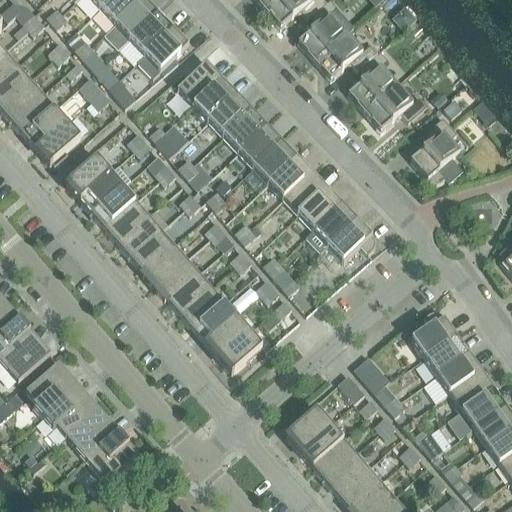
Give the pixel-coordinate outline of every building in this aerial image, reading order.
[(16,0),(13,0),(10,4),(14,8),(0,20),(7,29),(26,12),(16,0)] [(85,0),(99,15),(114,0),(85,0)] [(114,0),(99,15),(114,30),(143,2),(141,0),(114,0)] [(251,0),(264,15),(280,0),(251,0)] [(308,24),(311,22),(327,7),(320,0),(317,0),(312,5),(308,0),(280,0),(264,15),(280,33),(300,16),(308,24)] [(370,0),(367,2),(376,12),(390,0),(370,0)] [(114,30),(129,46),(158,18),(143,2),(114,30)] [(298,48),(314,67),(346,38),(347,39),(354,32),(337,14),(329,4),(327,7),(311,22),(318,30),(298,48)] [(405,13),(392,23),(404,36),(415,26),(405,13)] [(46,24),(51,30),(62,20),(57,14),(46,24)] [(129,46),(144,61),(173,33),(158,18),(129,46)] [(62,20),(51,30),(56,36),(67,26),(62,20)] [(23,30),(28,36),(39,26),(34,21),(23,30)] [(39,26),(28,36),(33,42),(44,32),(39,26)] [(144,61),(137,68),(153,84),(160,78),(189,50),(173,33),(144,61)] [(358,76),(360,74),(377,59),(369,51),(362,57),(347,39),(346,38),(314,67),(330,85),(350,68),(358,76)] [(74,56),(80,62),(90,53),(85,47),(74,56)] [(48,59),(53,65),(64,55),(59,49),(48,59)] [(90,53),(80,62),(85,68),(95,59),(90,53)] [(64,55),(53,65),(59,71),(69,61),(64,55)] [(348,100),(364,118),(396,90),(380,72),(387,66),(379,56),(377,59),(360,74),(368,82),(348,100)] [(0,60),(0,85),(17,71),(4,57),(0,60)] [(177,95),(193,112),(222,84),(206,67),(201,72),(189,83),(177,95)] [(196,67),(185,79),(189,83),(201,72),(196,67)] [(82,76),(77,70),(66,79),(71,85),(82,76)] [(0,85),(0,111),(29,86),(17,71),(0,85)] [(103,89),(108,95),(119,85),(113,80),(103,89)] [(193,112),(208,127),(237,99),(222,84),(193,112)] [(119,85),(108,95),(113,101),(124,91),(119,85)] [(9,128),(9,129),(42,100),(29,86),(0,111),(0,113),(11,126),(9,128)] [(396,90),(364,118),(380,137),(400,119),(408,128),(427,111),(419,102),(412,109),(396,90)] [(86,102),(91,108),(102,99),(97,93),(86,102)] [(439,96),(430,104),(436,111),(445,102),(439,96)] [(102,99),(91,108),(98,116),(109,107),(102,99)] [(208,127),(223,143),(252,115),(237,99),(208,127)] [(12,127),(24,141),(54,115),(42,100),(9,129),(12,127)] [(453,104),(441,114),(450,125),(462,114),(453,104)] [(35,155),(36,156),(67,129),(54,115),(24,141),(36,155),(35,155)] [(223,143),(238,158),(267,130),(252,115),(223,143)] [(430,148),(410,166),(427,185),(436,190),(442,187),(446,184),(449,187),(463,176),(452,163),(459,157),(449,145),(456,139),(442,123),(423,140),(430,148)] [(67,129),(36,156),(50,171),(52,169),(54,171),(53,172),(54,173),(68,161),(67,160),(66,160),(65,158),(80,145),(67,129)] [(238,158),(252,174),(282,146),(267,130),(238,158)] [(149,142),(154,148),(165,138),(160,132),(149,142)] [(165,138),(154,148),(159,154),(170,144),(165,138)] [(127,149),(134,157),(145,148),(138,140),(127,149)] [(80,145),(65,158),(66,160),(67,160),(68,161),(69,163),(85,149),(80,145)] [(252,174),(267,189),(297,162),(282,146),(252,174)] [(145,148),(134,157),(139,163),(150,154),(145,148)] [(267,189),(282,205),(312,177),(297,162),(267,189)] [(66,190),(79,205),(110,178),(96,163),(66,190)] [(177,174),(183,180),(193,171),(188,165),(177,174)] [(154,180),(159,186),(170,177),(165,171),(154,180)] [(193,171),(183,180),(188,186),(198,177),(193,171)] [(170,177),(159,186),(164,192),(175,183),(170,177)] [(282,205),(297,221),(327,193),(312,177),(282,205)] [(89,221),(90,221),(122,193),(110,178),(79,205),(80,206),(92,219),(89,221)] [(225,183),(215,192),(222,200),(232,190),(225,183)] [(92,220),(105,234),(135,207),(122,193),(90,221),(90,222),(92,220)] [(297,221),(312,236),(342,208),(327,193),(297,221)] [(206,207),(211,213),(222,203),(217,198),(206,207)] [(179,209),(184,215),(195,206),(190,200),(179,209)] [(222,203),(211,213),(216,219),(227,209),(222,203)] [(195,206),(184,215),(189,221),(200,212),(195,206)] [(105,234),(117,248),(148,222),(135,207),(105,234)] [(312,236),(306,243),(320,258),(327,252),(356,224),(342,208),(312,236)] [(127,264),(127,265),(160,236),(148,222),(117,248),(129,262),(127,264)] [(356,224),(327,252),(343,268),(360,252),(368,260),(372,256),(375,249),(372,240),(356,224)] [(205,238),(210,244),(220,235),(215,229),(205,238)] [(234,240),(239,245),(250,236),(245,230),(234,240)] [(220,235),(210,244),(215,250),(226,241),(220,235)] [(142,277),(142,278),(173,251),(160,236),(127,265),(128,265),(130,263),(142,277)] [(250,236),(239,245),(244,251),(255,242),(250,236)] [(499,262),(502,271),(511,282),(511,246),(502,256),(499,262)] [(142,278),(155,292),(185,265),(173,251),(142,278)] [(230,267),(235,273),(246,264),(241,258),(230,267)] [(263,272),(268,278),(278,269),(273,263),(263,272)] [(246,264),(235,273),(240,279),(251,270),(246,264)] [(155,292),(167,307),(198,280),(185,265),(155,292)] [(278,269),(268,278),(273,284),(284,274),(278,269)] [(168,307),(180,321),(211,294),(198,280),(167,307),(168,307)] [(299,292),(293,285),(282,294),(288,301),(299,292)] [(255,296),(260,302),(271,293),(266,287),(255,296)] [(271,293),(260,302),(267,310),(278,301),(271,293)] [(180,321),(193,335),(223,309),(211,294),(180,321)] [(0,322),(10,313),(0,301),(0,322)] [(273,317),(280,325),(291,315),(284,307),(273,317)] [(204,349),(205,350),(236,323),(223,309),(193,335),(205,349),(204,349)] [(0,322),(0,361),(30,336),(10,313),(0,322)] [(273,317),(261,327),(268,335),(280,325),(273,317)] [(411,346),(424,364),(457,341),(444,322),(437,318),(428,319),(423,323),(429,333),(411,346)] [(205,350),(218,365),(249,338),(236,323),(205,350)] [(30,336),(0,361),(0,367),(18,388),(51,359),(30,336)] [(249,338),(218,365),(231,380),(262,353),(249,338)] [(424,364),(436,382),(469,359),(457,341),(424,364)] [(436,382),(449,400),(482,376),(469,359),(436,382)] [(369,364),(354,377),(369,394),(375,401),(385,391),(390,388),(369,364)] [(33,412),(43,423),(79,392),(58,368),(25,397),(36,409),(33,412)] [(449,400),(461,417),(494,394),(482,376),(449,400)] [(348,381),(337,390),(354,409),(364,400),(348,381)] [(385,391),(375,401),(389,417),(400,408),(385,391)] [(56,432),(66,443),(99,414),(79,392),(43,423),(52,435),(56,432)] [(461,417),(473,435),(506,412),(494,394),(461,417)] [(359,416),(366,424),(377,415),(370,406),(359,416)] [(5,407),(0,411),(0,427),(13,416),(5,407)] [(400,408),(389,417),(394,423),(405,414),(400,408)] [(473,435),(486,453),(511,434),(511,419),(506,412),(473,435)] [(66,443),(85,466),(118,437),(99,414),(66,443)] [(285,442),(299,457),(329,430),(316,415),(314,417),(312,415),(312,414),(298,426),(299,427),(299,426),(301,428),(285,442)] [(374,432),(379,438),(390,429),(385,423),(374,432)] [(390,429),(379,438),(384,444),(395,435),(390,429)] [(299,457),(311,472),(342,445),(329,430),(299,457)] [(511,434),(486,453),(498,470),(511,460),(511,434)] [(412,444),(417,450),(428,440),(423,435),(412,444)] [(118,437),(85,466),(106,489),(139,460),(118,437)] [(428,440),(417,450),(423,456),(433,446),(428,440)] [(321,487),(322,488),(355,459),(342,445),(311,472),(312,473),(313,473),(324,485),(321,487)] [(399,461),(404,467),(415,458),(410,452),(399,461)] [(415,458),(404,467),(409,473),(420,464),(415,458)] [(325,486),(337,500),(367,474),(355,459),(322,488),(325,486)] [(31,460),(25,466),(30,472),(37,466),(31,460)] [(511,460),(498,470),(509,486),(511,484),(511,460)] [(41,465),(30,475),(33,479),(45,469),(41,465)] [(441,477),(446,483),(457,473),(452,467),(441,477)] [(457,473),(446,483),(451,488),(462,479),(457,473)] [(352,511),(380,488),(367,474),(337,500),(346,511),(352,511)] [(424,490),(429,496),(440,487),(435,481),(424,490)] [(440,487),(429,496),(434,502),(445,493),(440,487)] [(352,511),(381,511),(392,503),(380,488),(352,511)] [(468,507),(471,511),(474,511),(484,504),(478,498),(468,507)] [(83,511),(75,501),(62,511),(83,511)] [(461,511),(453,501),(440,511),(461,511)] [(381,511),(400,511),(392,503),(381,511)]
